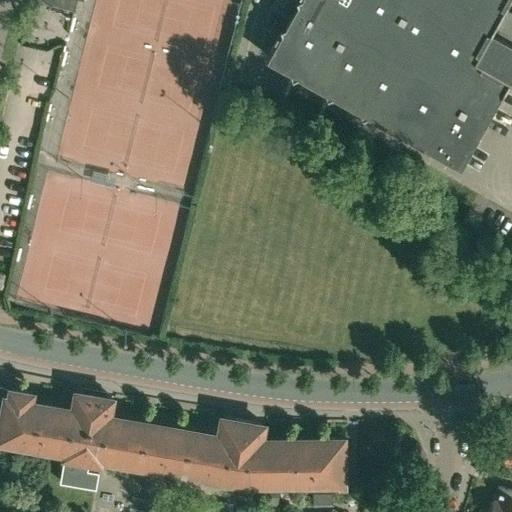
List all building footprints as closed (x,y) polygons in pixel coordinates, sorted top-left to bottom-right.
[(39,0),(75,9),(77,0),(39,0)] [(511,7),(505,3),(506,0),(275,0),(272,7),(289,16),(267,55),(461,163),(511,71),(511,7)] [(482,216),(469,209),(464,218),(477,225),(482,216)] [(0,437),(66,449),(60,480),(96,486),(99,470),(87,468),(89,457),(100,459),(100,461),(112,463),(113,457),(223,477),(221,488),(238,491),(240,480),(251,482),(343,482),(343,436),(261,436),(263,422),(222,414),(221,419),(219,430),(108,410),(111,400),(112,395),(77,389),(74,404),(30,396),(32,390),(11,387),(10,395),(6,394),(0,392),(0,437)] [(511,416),(503,417),(504,437),(504,461),(511,461),(511,416)] [(511,511),(511,489),(498,485),(493,500),(489,502),(486,510),(487,511),(511,511)] [(277,511),(279,509),(260,502),(256,511),(277,511)]
